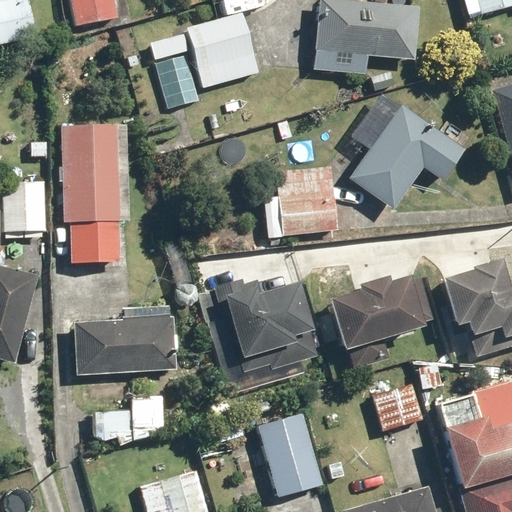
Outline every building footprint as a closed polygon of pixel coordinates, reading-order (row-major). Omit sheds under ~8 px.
[(26,0),(0,0),(0,43),(34,36),(26,0)] [(108,0),(65,0),(71,29),(112,22),(108,0)] [(390,0),(390,8),(316,1),(310,72),(362,76),(364,59),(408,62),(412,7),(402,7),(402,0),(390,0)] [(511,0),(473,0),(478,16),(511,5),(511,0)] [(182,37),(148,46),(164,109),(199,100),(196,91),(256,75),(240,15),(181,31),(182,37)] [(511,84),(489,91),(511,170),(511,84)] [(442,133),(398,105),(347,183),(391,211),(442,133)] [(123,125),(54,126),(56,228),(66,227),(66,264),(114,263),(113,223),(124,223),(123,125)] [(47,140),(27,140),(27,163),(48,163),(47,140)] [(9,188),(0,187),(0,233),(39,234),(39,183),(25,183),(25,159),(10,159),(9,188)] [(264,240),(333,235),(329,168),(272,172),(274,197),(261,198),(264,240)] [(492,263),(431,282),(447,331),(460,326),(465,339),(491,331),(495,343),(511,337),(511,288),(502,292),(492,263)] [(0,362),(7,364),(30,280),(0,271),(0,362)] [(352,294),(323,303),(338,351),(418,327),(403,278),(380,285),(378,279),(350,287),(352,294)] [(247,287),(214,297),(234,363),(291,347),(288,339),(306,334),(292,285),(250,297),(247,287)] [(166,317),(71,323),(74,376),(169,371),(166,317)] [(441,430),(436,431),(458,511),(511,511),(511,403),(506,383),(434,403),(441,430)] [(408,387),(369,400),(380,433),(419,420),(408,387)] [(300,415),(255,427),(273,499),(319,487),(300,415)] [(205,511),(192,470),(138,487),(145,511),(205,511)] [(431,511),(426,490),(342,511),(431,511)]
